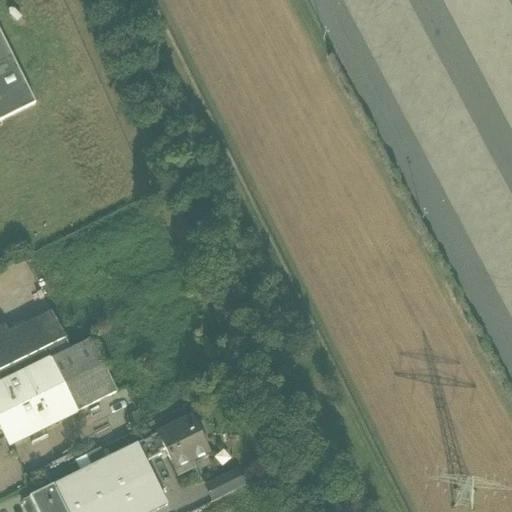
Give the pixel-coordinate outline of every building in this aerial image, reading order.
[(0,122),(35,105),(0,35),(0,122)] [(0,328),(0,372),(65,341),(51,314),(9,335),(4,326),(0,328)] [(0,385),(70,351),(65,341),(0,372),(0,385)] [(0,385),(0,430),(9,448),(116,394),(90,341),(70,351),(0,385)] [(164,451),(177,477),(194,469),(191,463),(208,455),(190,419),(156,436),(164,451)] [(136,446),(145,464),(160,457),(159,454),(164,451),(156,436),(136,446)] [(95,466),(95,467),(117,511),(156,511),(166,507),(145,464),(136,446),(95,466)] [(63,511),(117,511),(95,467),(52,488),(63,511)] [(63,511),(52,488),(29,500),(30,502),(24,505),(23,508),(25,511),(63,511)]
